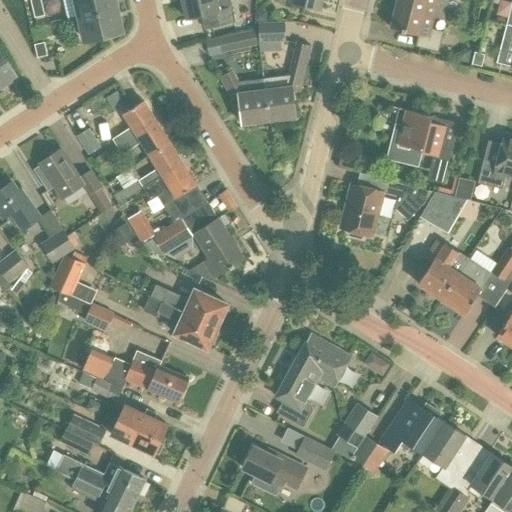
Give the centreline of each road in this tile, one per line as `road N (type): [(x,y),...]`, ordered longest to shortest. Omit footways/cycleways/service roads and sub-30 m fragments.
road 1 (residential): [(511,420),(291,278)]
road 2 (residential): [(177,511),(291,278)]
road 3 (residential): [(302,231),(266,223),(153,39)]
road 4 (residential): [(302,231),(344,51)]
road 5 (residential): [(511,94),(344,51)]
road 6 (residential): [(51,106),(153,39)]
